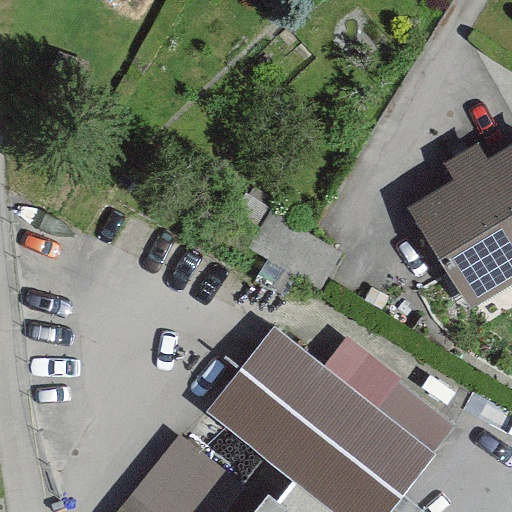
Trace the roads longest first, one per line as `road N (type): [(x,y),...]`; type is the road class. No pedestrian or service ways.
road 1 (residential): [(32,511),(0,296)]
road 2 (residential): [(368,157),(475,0)]
